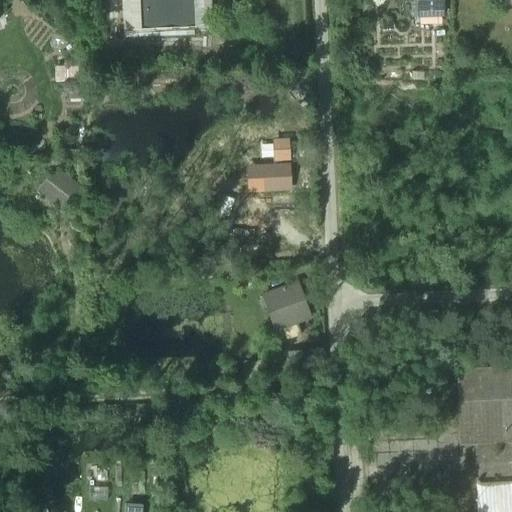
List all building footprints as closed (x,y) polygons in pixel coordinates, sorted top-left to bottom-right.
[(123,0),(125,32),(210,28),(209,0),(123,0)] [(413,0),(414,18),(443,18),(442,0),(413,0)] [(226,11),(247,10),(246,1),(226,1),(226,11)] [(477,161),(494,161),(494,142),(477,142),(477,161)] [(35,193),(63,213),(81,188),(56,167),(35,193)] [(234,201),(243,198),(238,182),(228,185),(234,201)] [(243,278),(241,265),(186,270),(187,281),(209,279),(209,281),(243,278)] [(296,323),(308,318),(297,285),(261,298),(274,333),(282,330),(286,340),(301,335),(296,323)] [(287,354),(288,373),(317,371),(316,352),(287,354)] [(242,381),(265,380),(265,362),(242,362),(242,381)] [(511,511),(511,368),(456,371),(458,410),(459,445),(473,445),(476,511),(511,511)] [(88,500),(106,501),(107,488),(89,487),(88,500)] [(124,501),(123,511),(141,511),(142,502),(124,501)]
